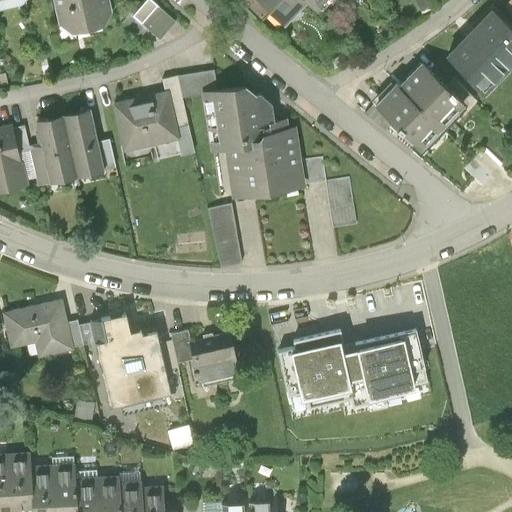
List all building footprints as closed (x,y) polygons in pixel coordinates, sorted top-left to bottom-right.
[(110,8),(108,0),(51,0),(56,21),(69,28),(101,22),(110,8)] [(143,0),(132,13),(142,23),(158,4),(153,0),(143,0)] [(301,0),(259,0),(281,21),(301,0)] [(308,0),(317,9),(326,0),(308,0)] [(432,5),(429,0),(416,0),(421,10),(432,5)] [(511,11),(511,0),(506,0),(503,3),(511,11)] [(511,58),(511,25),(489,3),(443,49),(482,88),(511,58)] [(174,20),(158,4),(142,23),(158,37),(174,20)] [(338,54),(331,57),(334,64),(342,61),(338,54)] [(420,57),(396,81),(441,124),(464,100),(445,81),(420,57)] [(199,87),(216,85),(213,67),(177,73),(181,94),(200,91),(199,87)] [(160,76),(163,89),(171,126),(188,122),(181,94),(177,73),(160,76)] [(445,81),(464,100),(468,103),(475,96),(452,74),(445,81)] [(396,81),(393,78),(373,100),(393,118),(420,145),(441,124),(396,81)] [(216,85),(199,87),(200,91),(208,147),(223,145),(230,193),(303,181),(300,158),(295,124),(288,124),(286,114),(272,116),(270,99),(258,89),(254,91),(242,80),(216,85)] [(163,89),(110,98),(121,148),(154,142),(157,159),(194,152),(188,122),(171,126),(163,89)] [(384,128),(393,118),(373,100),(364,110),(384,128)] [(61,112),(74,173),(103,167),(97,139),(89,105),(61,112)] [(61,112),(33,118),(38,140),(47,179),(74,173),(61,112)] [(10,120),(0,122),(0,186),(23,182),(16,152),(11,126),(10,120)] [(24,123),(11,126),(16,152),(29,149),(28,142),(24,123)] [(108,136),(97,139),(103,167),(115,165),(108,136)] [(36,182),(47,179),(38,140),(28,142),(29,149),(36,182)] [(484,145),(464,165),(481,181),(500,160),(484,145)] [(322,155),(300,158),(303,181),(325,178),(322,155)] [(349,175),(325,178),(332,225),(356,221),(349,175)] [(231,201),(207,207),(220,265),(241,261),(231,201)] [(60,295),(0,309),(9,344),(33,338),(37,354),(71,346),(71,343),(65,319),(60,295)] [(77,316),(65,319),(71,343),(82,341),(77,316)] [(156,322),(91,336),(102,386),(167,372),(166,368),(159,338),(156,322)] [(430,384),(416,325),(355,339),(356,345),(345,348),(340,326),(293,337),(295,343),(277,347),(291,407),(350,394),(352,402),(430,384)] [(190,355),(186,338),(183,327),(169,331),(170,336),(176,359),(190,355)] [(229,328),(186,338),(190,355),(197,382),(234,373),(230,355),(235,354),(229,328)] [(170,336),(159,338),(166,368),(178,365),(176,359),(170,336)] [(93,400),(76,398),(74,416),(91,419),(93,400)] [(30,506),(28,461),(27,448),(5,449),(9,507),(16,507),(30,506)] [(0,507),(4,507),(9,507),(5,449),(0,449),(0,507)] [(73,459),(50,460),(52,511),(75,511),(73,468),(73,459)] [(52,511),(50,460),(28,461),(30,506),(30,511),(52,511)] [(117,466),(95,467),(97,511),(119,511),(117,476),(117,466)] [(97,511),(95,467),(73,468),(75,511),(97,511)] [(140,475),(117,476),(119,511),(142,511),(141,484),(140,475)] [(161,482),(141,484),(142,511),(176,511),(177,505),(162,505),(161,482)] [(266,497),(220,500),(219,511),(275,511),(275,509),(267,509),(266,497)] [(202,511),(219,511),(220,500),(202,500),(202,511)]
